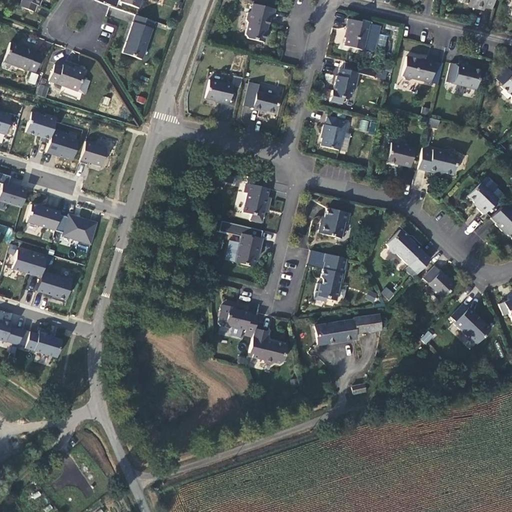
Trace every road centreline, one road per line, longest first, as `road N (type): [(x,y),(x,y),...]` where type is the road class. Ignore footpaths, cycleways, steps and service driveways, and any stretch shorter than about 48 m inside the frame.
road 1 (residential): [(511,269),(487,275),(473,267),(392,199),(298,176)]
road 2 (unclassified): [(135,487),(335,418)]
road 3 (residential): [(336,0),(511,43)]
road 4 (residential): [(130,215),(0,159)]
road 5 (residential): [(279,248),(265,305),(287,311),(301,253)]
road 6 (tertiary): [(201,0),(159,126)]
road 7 (residential): [(286,159),(159,126)]
road 8 (residential): [(286,159),(317,36)]
road 9 (tertiary): [(130,215),(98,333)]
